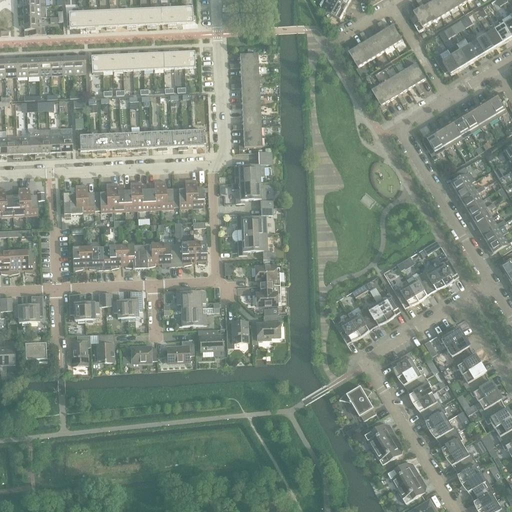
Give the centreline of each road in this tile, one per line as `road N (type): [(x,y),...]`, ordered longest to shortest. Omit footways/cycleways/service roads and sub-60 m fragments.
road 1 (residential): [(448,99),(397,128),(492,285)]
road 2 (residential): [(455,511),(363,361),(414,331)]
road 3 (residential): [(0,176),(212,167)]
road 4 (residential): [(212,167),(223,155),(216,0)]
